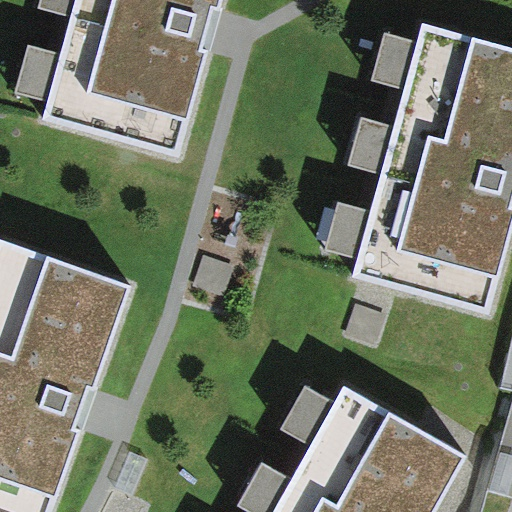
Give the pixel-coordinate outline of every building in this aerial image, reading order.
[(180,160),(225,0),(78,0),(43,121),(180,160)] [(491,317),(511,240),(511,50),(425,27),(354,278),(491,317)] [(0,511),(52,511),(135,288),(0,239),(0,511)] [(235,267),(204,257),(193,288),(225,298),(235,267)] [(440,511),(470,459),(345,388),(273,511),(440,511)]
